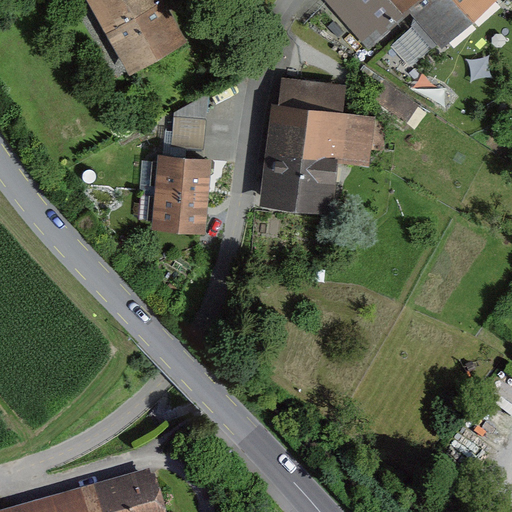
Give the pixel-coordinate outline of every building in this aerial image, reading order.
[(162,0),(84,0),(128,76),(187,43),(162,0)] [(442,46),(494,0),(335,0),(381,45),(412,15),(442,46)] [(350,78),(274,70),(259,207),(331,215),(337,161),(368,165),(374,117),(346,114),(350,78)] [(213,162),(157,157),(151,234),(207,238),(213,162)] [(156,511),(149,484),(47,511),(156,511)]
